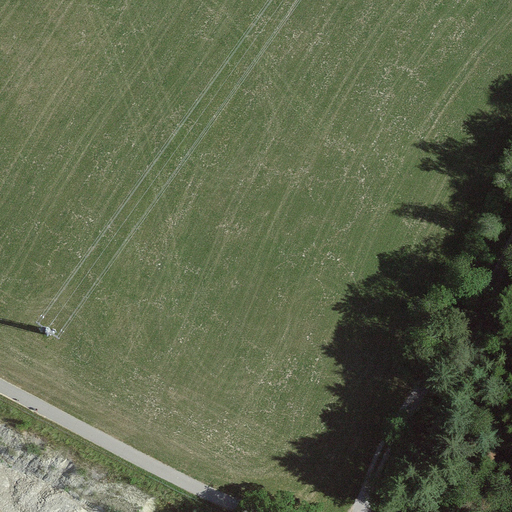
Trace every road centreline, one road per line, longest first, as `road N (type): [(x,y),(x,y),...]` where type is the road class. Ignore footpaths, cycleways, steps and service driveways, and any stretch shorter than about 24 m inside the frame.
road 1 (track): [(511,246),(396,427),(359,511)]
road 2 (residential): [(0,392),(252,511)]
